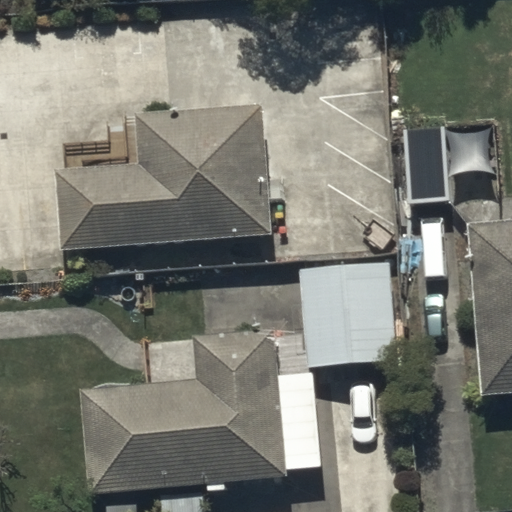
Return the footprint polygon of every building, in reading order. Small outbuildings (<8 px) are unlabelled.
[(62,170),(65,245),(279,238),(274,108),(147,112),(149,167),(62,170)] [(451,127),(397,130),(402,206),(457,202),(451,127)] [(511,395),(511,220),(469,225),(485,398),(511,395)] [(390,263),(303,271),(313,367),(399,359),(390,263)] [(88,389),(96,492),(293,475),(292,467),(324,464),(316,375),(281,378),(277,329),(200,335),(204,380),(88,389)]
